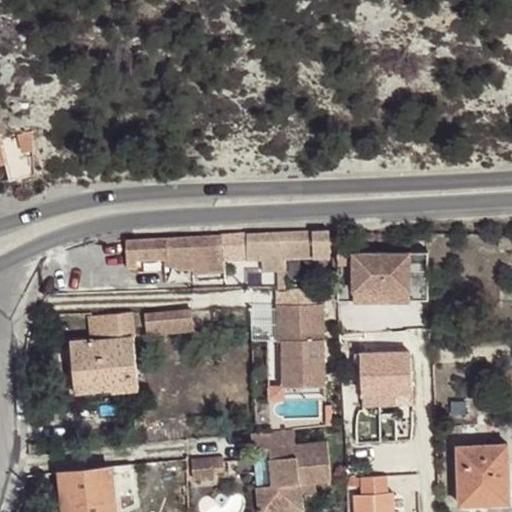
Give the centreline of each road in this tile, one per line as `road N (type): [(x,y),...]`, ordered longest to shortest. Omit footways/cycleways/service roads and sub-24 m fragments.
road 1 (secondary): [(0,267),(104,223),(489,189)]
road 2 (secondary): [(489,189),(157,194),(66,205),(0,226)]
road 3 (residential): [(0,480),(1,352)]
